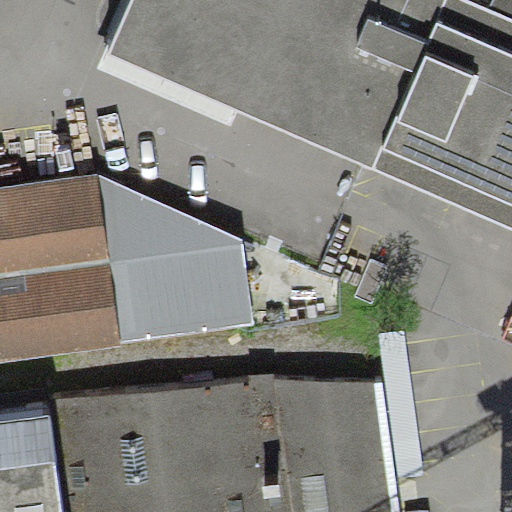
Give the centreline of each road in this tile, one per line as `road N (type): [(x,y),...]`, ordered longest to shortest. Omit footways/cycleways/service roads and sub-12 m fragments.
road 1 (unknown): [(15,109),(215,161),(511,282)]
road 2 (unclassified): [(0,111),(15,109),(63,0)]
